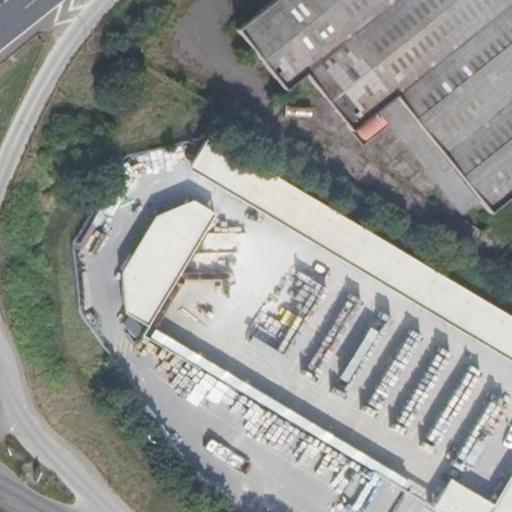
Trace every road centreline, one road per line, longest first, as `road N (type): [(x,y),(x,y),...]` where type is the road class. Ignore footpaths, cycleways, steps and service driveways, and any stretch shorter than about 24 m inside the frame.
road 1 (unknown): [(310,511),(134,368),(112,333),(100,279),(128,210),(163,178),(184,175),(277,229)]
road 2 (unknown): [(277,229),(228,307),(230,334),(262,369),(425,474),(491,360)]
road 3 (unknown): [(491,360),(277,229)]
road 4 (primary): [(0,179),(44,81),(103,0)]
road 5 (unclassified): [(107,511),(0,393)]
